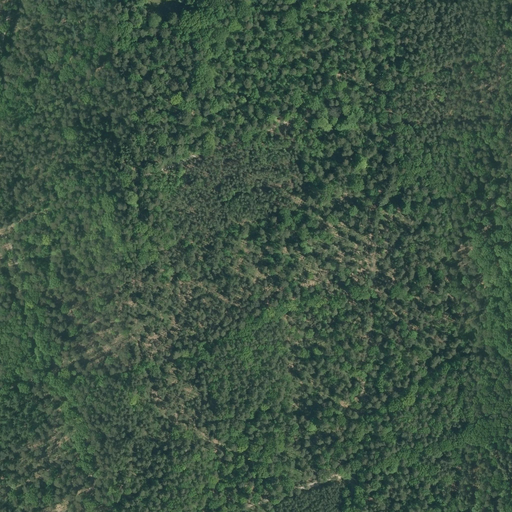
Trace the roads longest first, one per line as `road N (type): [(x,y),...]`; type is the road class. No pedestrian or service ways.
road 1 (track): [(348,472),(365,286),(161,359),(57,368),(0,394)]
road 2 (track): [(232,511),(348,472),(344,511)]
road 3 (track): [(59,372),(89,460),(84,511)]
